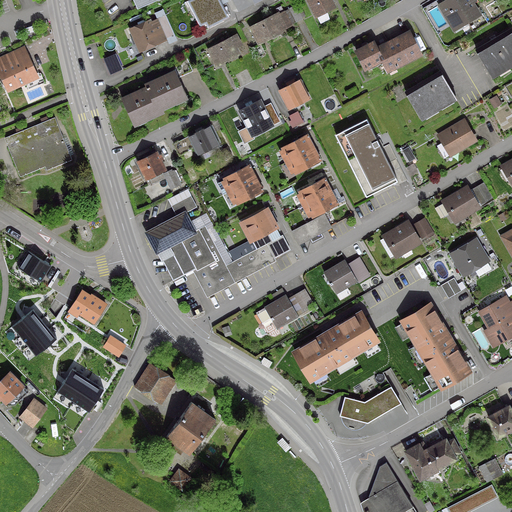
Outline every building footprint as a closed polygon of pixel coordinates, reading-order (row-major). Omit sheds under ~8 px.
[(189,2),(195,13),(200,24),(206,21),(208,25),(224,17),(225,16),(216,0),(193,0),(194,0),(189,2)] [(307,0),(316,17),(316,16),(320,23),(328,19),(328,17),(326,12),(334,7),(329,0),(307,0)] [(447,0),(439,5),(452,27),(465,19),(467,22),(478,15),(471,3),(474,1),(473,0),(447,0)] [(295,5),(288,9),(295,22),(296,22),(301,19),(302,19),(295,5)] [(290,25),(283,12),(250,29),(255,37),(261,34),(264,39),(278,31),(281,30),(286,27),(290,25)] [(150,23),(149,21),(130,30),(134,37),(131,39),(133,44),(136,42),(140,50),(146,48),(165,39),(157,20),(150,23)] [(511,32),(510,29),(480,47),(475,50),(491,75),(511,62),(511,32)] [(379,70),(381,74),(420,54),(408,32),(376,48),(382,60),(365,69),(368,76),(379,70)] [(233,48),(240,44),(236,36),(208,51),(215,64),(236,53),(233,48)] [(376,48),(373,42),(356,51),(365,69),(382,60),(376,48)] [(104,59),(110,72),(110,73),(118,70),(120,69),(114,55),(104,59)] [(171,62),(177,76),(191,69),(185,56),(171,62)] [(36,75),(33,68),(28,58),(21,61),(19,57),(0,65),(0,76),(7,91),(26,82),(25,80),(36,75)] [(405,92),(420,118),(454,97),(439,71),(405,92)] [(125,109),(129,111),(133,120),(143,116),(144,119),(160,112),(159,109),(174,102),(173,99),(182,95),(178,85),(179,81),(178,77),(174,76),(173,74),(147,85),(148,87),(146,88),(146,89),(124,99),(125,101),(123,105),(125,109)] [(308,99),(299,80),(294,83),(293,79),(286,83),(287,86),(279,90),(288,108),(308,99)] [(491,103),(493,107),(500,103),(497,99),(491,103)] [(249,106),(239,111),(248,129),(250,128),(253,134),(262,129),(259,123),(268,119),(268,120),(276,116),(271,107),(270,105),(263,109),(259,101),(249,106)] [(463,121),(439,135),(443,142),(437,145),(437,147),(443,157),(445,157),(474,140),(469,131),(463,121)] [(398,175),(372,124),(350,135),(376,186),(398,175)] [(217,144),(208,126),(189,136),(198,154),(217,144)] [(46,170),(71,160),(59,130),(37,140),(35,136),(7,147),(19,177),(44,166),(46,170)] [(306,135),(282,148),(288,160),(312,147),(306,136),(306,135)] [(319,160),(312,147),(288,160),(295,173),(309,166),(319,160)] [(160,155),(157,156),(156,153),(154,153),(137,162),(146,179),(164,170),(159,160),(162,159),(160,155)] [(216,183),(222,195),(230,191),(255,178),(249,168),(248,165),(223,178),(224,179),(216,183)] [(170,189),(178,185),(171,171),(166,174),(163,175),(170,189)] [(258,192),(261,191),(255,178),(230,191),(237,204),(258,192)] [(323,178),(299,191),(306,204),(330,191),(323,178)] [(445,201),(437,206),(444,217),(451,212),(455,219),(477,207),(469,193),(466,188),(465,189),(445,201)] [(330,191),(306,204),(312,216),(322,211),(337,204),(333,197),(332,195),(330,191)] [(275,228),(265,209),(263,210),(241,222),(251,241),(251,240),(256,249),(266,244),(272,241),(270,238),(267,232),(275,228)] [(193,269),(206,294),(273,258),(266,244),(256,249),(233,261),(225,265),(220,255),(204,225),(193,231),(184,213),(146,233),(156,252),(159,250),(174,279),(184,274),(193,269)] [(327,213),(320,216),(327,229),(333,225),(327,213)] [(320,216),(313,219),(320,232),(327,229),(320,216)] [(425,217),(414,224),(422,239),(434,233),(425,217)] [(313,219),(307,223),(313,236),(320,232),(313,219)] [(409,219),(382,235),(396,260),(423,244),(409,219)] [(307,223),(300,226),(307,239),(313,236),(307,223)] [(300,226),(294,229),(300,242),(307,239),(300,226)] [(511,231),(502,237),(511,253),(511,231)] [(475,240),(463,247),(461,248),(451,254),(454,260),(453,264),(455,267),(459,268),(462,274),(487,260),(475,240)] [(41,279),(49,266),(29,253),(21,266),(41,279)] [(344,260),(342,261),(323,273),(335,293),(336,293),(338,298),(342,298),(348,295),(349,292),(346,287),(356,281),(347,264),(344,260)] [(453,278),(440,285),(448,298),(461,291),(453,278)] [(78,316),(80,313),(95,322),(107,305),(97,299),(92,296),(91,297),(83,292),(70,310),(78,316)] [(299,309),(306,305),(298,293),(292,296),(293,298),(299,309)] [(285,295),(283,296),(264,307),(276,328),(297,315),(288,300),(285,295)] [(480,312),(489,328),(484,331),(492,345),(511,333),(511,312),(506,302),(504,299),(480,312)] [(468,370),(451,342),(446,333),(429,305),(402,321),(441,386),(468,370)] [(55,339),(33,311),(14,327),(36,355),(55,339)] [(294,352),(310,379),(376,340),(360,313),(331,330),(322,335),(294,352)] [(118,355),(124,345),(110,336),(108,339),(103,346),(117,355),(118,355)] [(160,402),(158,401),(171,379),(173,381),(174,380),(167,375),(171,369),(161,361),(156,367),(150,363),(149,364),(150,365),(136,387),(134,385),(134,387),(159,403),(160,402)] [(103,390),(73,371),(60,391),(90,410),(103,390)] [(0,397),(5,403),(22,386),(8,372),(0,380),(0,397)] [(339,416),(340,416),(365,423),(367,423),(392,408),(382,391),(364,401),(344,397),(343,400),(339,416)] [(31,426),(32,426),(45,409),(33,400),(20,416),(25,420),(31,426)] [(213,422),(213,423),(215,420),(213,418),(212,418),(193,404),(190,402),(188,405),(189,405),(166,436),(191,454),(192,453),(213,422)] [(494,414),(488,417),(498,435),(511,427),(511,406),(509,408),(508,406),(505,408),(503,405),(492,411),(494,414)] [(289,448),(281,438),(278,441),(287,450),(289,448)] [(430,447),(425,450),(435,468),(454,458),(453,456),(460,452),(452,439),(446,442),(445,440),(441,442),(439,438),(429,444),(430,447)] [(435,468),(425,450),(421,443),(410,449),(405,451),(406,454),(419,478),(435,469),(435,468)] [(495,460),(486,464),(493,478),(502,473),(495,460)] [(385,462),(379,466),(368,498),(376,511),(402,511),(412,506),(385,462)] [(188,477),(178,469),(170,481),(181,489),(189,478),(188,477)]
